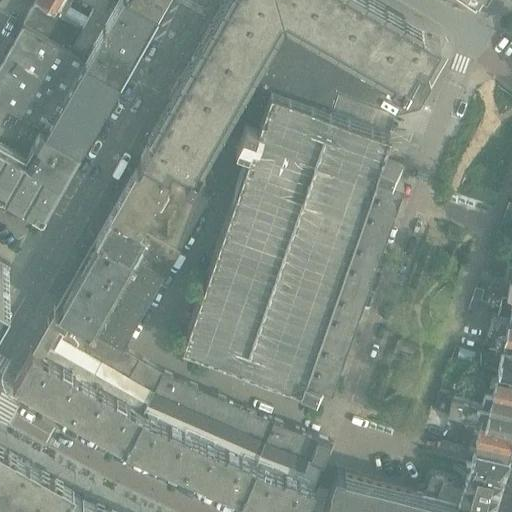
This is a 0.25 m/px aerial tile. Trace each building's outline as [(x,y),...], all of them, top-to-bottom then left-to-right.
[(94,4),(85,0),(70,0),(62,13),(37,0),(34,0),(22,21),(69,48),(94,4)] [(37,0),(62,13),(70,0),(37,0)] [(85,0),(94,4),(69,48),(119,76),(156,10),(138,0),(85,0)] [(138,0),(156,10),(161,0),(138,0)] [(211,138),(218,125),(224,128),(233,112),(246,116),(247,114),(259,119),(270,88),(331,109),(338,91),(396,112),(419,106),(425,97),(413,90),(425,68),(440,42),(366,0),(228,0),(164,113),(141,155),(143,157),(205,192),(214,177),(205,148),(211,138)] [(0,59),(0,99),(79,145),(119,76),(69,48),(22,21),(0,59)] [(430,87),(425,68),(413,90),(425,97),(430,87)] [(390,130),(331,109),(270,88),(259,119),(247,114),(246,116),(233,112),(224,128),(239,137),(236,147),(248,152),(245,160),(218,238),(211,257),(202,284),(187,327),(182,343),(204,351),(309,387),(325,393),(329,382),(332,383),(403,177),(400,176),(404,165),(380,157),(381,155),(385,144),(390,131),(390,130)] [(79,145),(0,99),(0,188),(41,212),(79,145)] [(205,192),(143,157),(99,234),(96,233),(55,306),(124,346),(210,195),(205,192)] [(0,282),(10,264),(0,258),(0,282)] [(124,346),(55,306),(13,379),(125,443),(162,368),(124,346)] [(511,318),(510,318),(492,313),(487,331),(497,333),(495,341),(504,344),(511,345),(511,318)] [(511,345),(504,344),(501,355),(511,358),(511,345)] [(511,374),(511,358),(501,355),(498,371),(511,374)] [(187,379),(162,368),(125,443),(126,444),(153,456),(187,379)] [(511,380),(496,376),(493,391),(511,396),(511,380)] [(153,456),(182,469),(216,392),(187,379),(153,456)] [(489,407),(511,413),(511,396),(493,391),(489,407)] [(244,404),(216,392),(182,469),(198,476),(210,481),(244,404)] [(484,422),(511,430),(511,413),(489,407),(453,397),(449,412),(484,422)] [(272,417),(244,404),(210,481),(239,494),(272,417)] [(242,493),(289,511),(303,511),(304,510),(330,439),(274,418),(272,417),(239,494),(241,495),(242,493)] [(475,449),(508,458),(511,445),(511,430),(484,422),(475,449)] [(119,511),(82,495),(83,494),(0,446),(0,511),(119,511)] [(475,449),(471,463),(484,467),(482,475),(501,480),(503,475),(505,475),(509,459),(508,459),(508,458),(475,449)] [(418,489),(493,511),(501,480),(482,475),(484,467),(471,463),(465,480),(431,470),(426,486),(419,484),(418,489)] [(363,511),(373,478),(344,469),(345,469),(336,466),(323,511),(363,511)] [(394,511),(402,486),(373,478),(363,511),(394,511)] [(425,511),(431,494),(407,487),(402,486),(394,511),(425,511)] [(492,511),(493,511),(431,494),(425,511),(492,511)]
